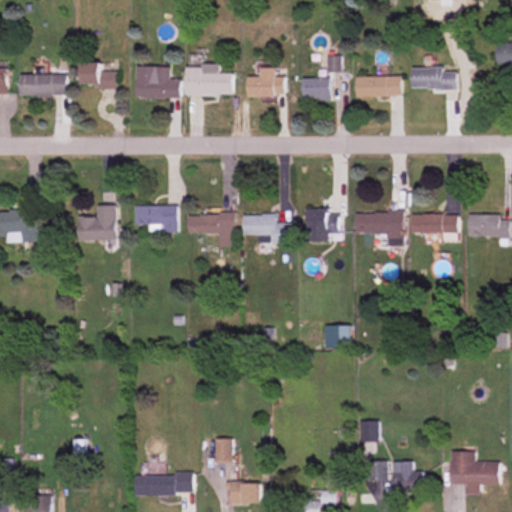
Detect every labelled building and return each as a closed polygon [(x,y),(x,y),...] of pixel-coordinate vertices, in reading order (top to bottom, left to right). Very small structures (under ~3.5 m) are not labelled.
[(511,41),(497,42),(497,63),(511,62),(511,41)] [(102,63),(81,63),(81,88),(116,88),(116,71),(102,71),(102,63)] [(233,95),(233,73),(219,73),(219,64),(186,64),(186,95),(233,95)] [(171,67),(136,67),(136,98),(181,98),(181,79),(171,79),(171,67)] [(412,67),(412,90),(456,90),(456,72),(444,72),(444,67),(412,67)] [(248,96),(284,96),(284,75),(274,75),(274,68),(261,68),(261,76),(248,76),(248,96)] [(67,75),(20,75),(20,97),(67,97),(67,75)] [(356,76),(356,97),(401,97),(401,76),(356,76)] [(303,99),(330,99),(330,77),(303,77),(303,99)] [(79,217),(79,241),(116,241),(116,205),(98,205),(98,217),(79,217)] [(177,205),(135,205),(135,225),(149,225),(149,231),(177,231),(177,205)] [(0,211),(0,242),(41,241),(40,210),(0,211)] [(330,234),(338,234),(338,210),(308,210),(308,242),(330,242),(330,234)] [(403,212),(356,212),(356,235),(403,235),(403,212)] [(189,233),(220,233),(220,246),(235,246),(235,213),(189,213),(189,233)] [(294,242),(294,223),(276,223),(276,214),(243,214),(243,235),(274,235),(274,242),(294,242)] [(412,234),(458,234),(458,215),(412,215),(412,234)] [(501,215),(469,215),(469,237),(510,237),(510,219),(501,219),(501,215)] [(325,325),(325,349),(350,349),(350,325),(325,325)] [(404,347),(404,331),(380,330),(380,346),(404,347)] [(360,422),(360,442),(378,442),(378,422),(360,422)] [(210,462),(232,462),(232,439),(215,439),(215,457),(210,457),(210,462)] [(500,485),(500,462),(476,462),(476,451),(451,451),(451,485),(467,485),(467,495),(481,495),(481,485),(500,485)] [(388,486),(388,462),(368,462),(368,486),(388,486)] [(413,462),(394,462),(394,493),(423,493),(423,472),(413,472),(413,462)] [(193,474),(135,474),(135,495),(193,495),(193,474)] [(259,505),(259,482),(229,482),(229,505),(259,505)] [(338,491),(321,491),(321,500),(304,499),(303,511),(322,511),(323,506),(338,507),(338,491)] [(26,511),(51,511),(51,496),(26,496),(26,511)]
